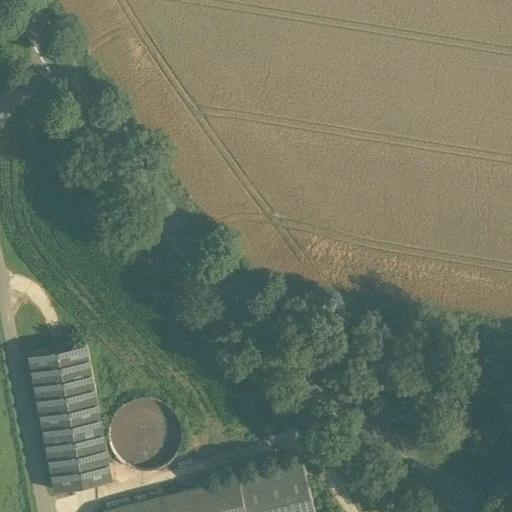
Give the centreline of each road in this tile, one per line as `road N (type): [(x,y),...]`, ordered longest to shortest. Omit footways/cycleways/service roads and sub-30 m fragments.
road 1 (secondary): [(65,60),(203,245),(330,396),(482,511)]
road 2 (track): [(353,511),(311,450),(285,443),(111,492)]
road 3 (unclassified): [(0,308),(39,511)]
